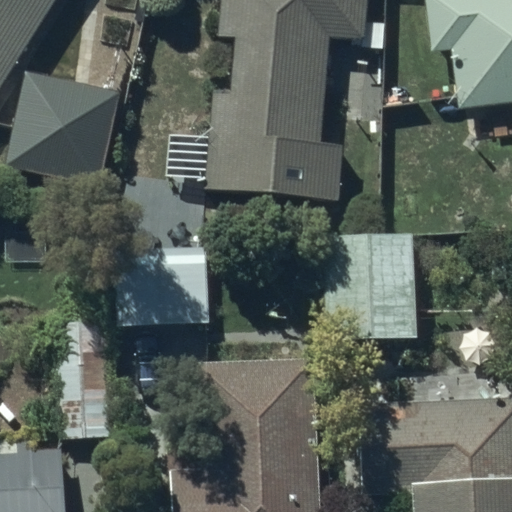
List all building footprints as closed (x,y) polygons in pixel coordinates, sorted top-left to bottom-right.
[(0,0),(0,82),(53,0),(0,0)] [(218,0),(216,29),(236,31),(232,81),(212,80),(204,182),(337,193),(341,138),(321,136),(330,29),(364,32),(366,0),(218,0)] [(511,0),(426,0),(430,47),(452,45),(457,102),(511,97),(511,0)] [(121,85),(27,62),(4,157),(99,180),(121,85)] [(416,223),(323,225),(326,331),(418,329),(416,223)] [(204,238),(113,243),(118,320),(209,314),(204,238)] [(105,314),(54,317),(61,434),(67,434),(112,431),(105,314)] [(201,457),(171,458),(172,511),(320,511),(314,351),(198,355),(201,457)] [(400,374),(401,395),(360,396),(363,489),(414,487),(415,511),(511,511),(511,391),(495,392),(494,371),(400,374)] [(61,434),(0,436),(0,511),(70,511),(67,434),(61,434)]
